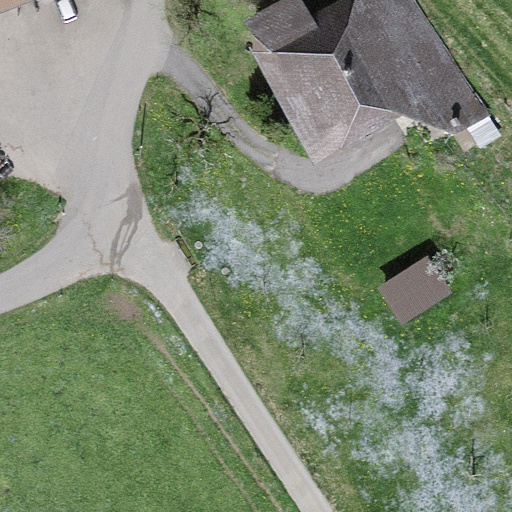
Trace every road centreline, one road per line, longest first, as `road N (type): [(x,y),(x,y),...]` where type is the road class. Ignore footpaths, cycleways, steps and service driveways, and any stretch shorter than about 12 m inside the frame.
road 1 (track): [(305,511),(176,297),(137,258),(85,251),(0,281)]
road 2 (track): [(154,0),(111,249)]
